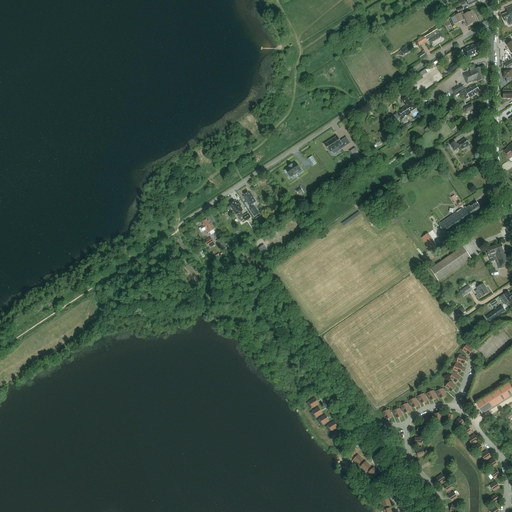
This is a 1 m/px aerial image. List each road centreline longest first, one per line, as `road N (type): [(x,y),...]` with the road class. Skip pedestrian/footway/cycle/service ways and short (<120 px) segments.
road 1 (unclassified): [(180,224),(491,23)]
road 2 (secondary): [(511,228),(491,154),(491,23)]
